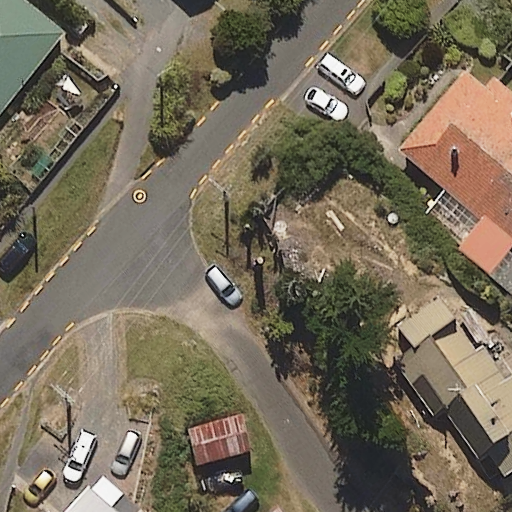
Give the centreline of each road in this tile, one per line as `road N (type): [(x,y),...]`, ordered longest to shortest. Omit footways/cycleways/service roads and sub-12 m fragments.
road 1 (residential): [(355,511),(225,306),(147,218)]
road 2 (residential): [(329,0),(147,218)]
road 3 (residential): [(147,218),(0,370)]
